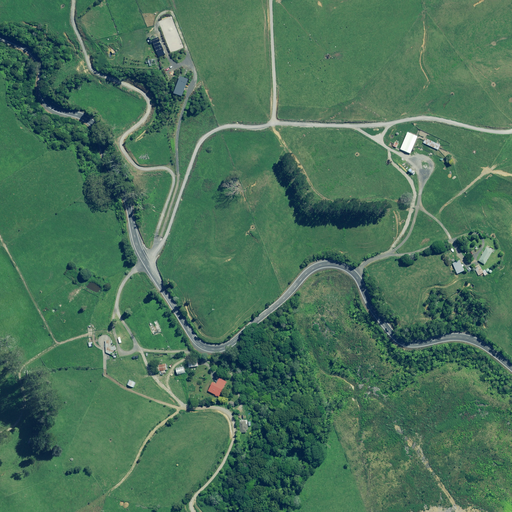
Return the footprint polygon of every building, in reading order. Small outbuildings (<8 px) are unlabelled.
[(163,50),(159,38),(153,40),(157,53),(163,50)] [(418,137),(408,132),(401,149),(410,153),(418,137)] [(441,145),(428,139),(427,141),(425,140),(423,143),(438,150),(441,145)] [(494,250),(487,247),(479,261),(485,265),(494,250)] [(465,271),(460,260),(453,264),(458,274),(465,271)] [(483,271),(480,266),(475,268),(479,275),(484,273),(485,276),(488,274),(485,270),(483,271)] [(160,332),(157,321),(150,323),(153,335),(160,332)] [(111,340),(106,341),(106,352),(111,355),(114,352),(115,350),(116,350),(116,347),(111,347),(111,340)] [(157,372),(161,371),(162,373),(165,373),(165,370),(167,370),(166,364),(156,366),(157,372)] [(185,366),(176,369),(178,374),(187,372),(185,366)] [(227,382),(220,378),(217,384),(213,382),(208,391),(219,397),(227,382)] [(247,424),(247,420),(239,420),(240,433),(247,433),(247,429),(248,429),(248,424),(247,424)]
